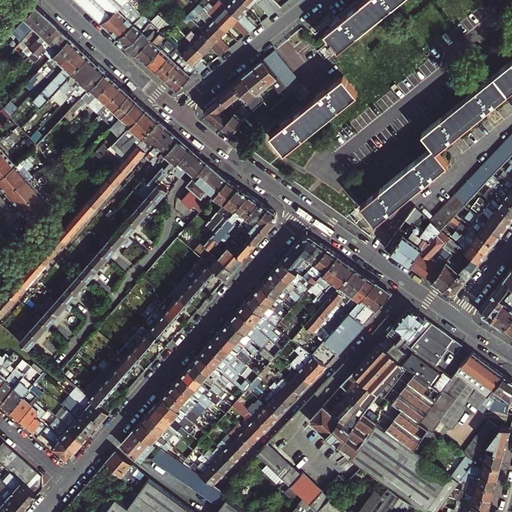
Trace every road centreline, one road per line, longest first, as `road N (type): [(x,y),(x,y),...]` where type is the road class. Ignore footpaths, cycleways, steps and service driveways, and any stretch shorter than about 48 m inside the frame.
road 1 (residential): [(68,481),(302,209)]
road 2 (residential): [(221,482),(409,286)]
road 3 (residential): [(173,110),(312,0)]
road 4 (secondary): [(173,110),(302,209)]
road 5 (secondary): [(54,0),(173,110)]
road 6 (secondary): [(302,209),(409,286)]
